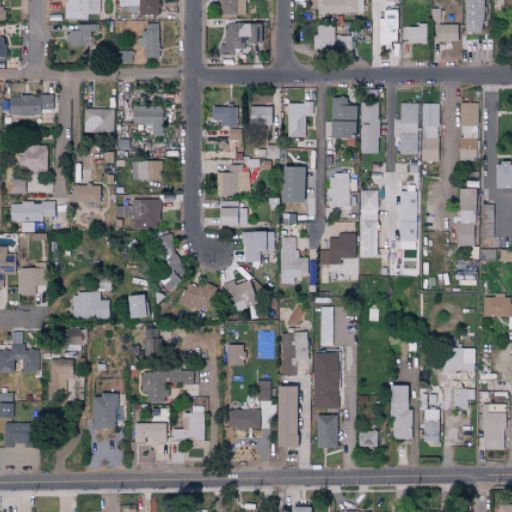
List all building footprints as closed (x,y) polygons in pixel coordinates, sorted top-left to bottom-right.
[(65,0),(65,18),(87,19),(87,13),(99,14),(98,0),(65,0)] [(126,13),(158,14),(157,0),(117,0),(118,6),(126,6),(126,13)] [(217,0),(218,15),(246,14),(245,0),(217,0)] [(312,0),(313,14),(357,12),(356,0),(312,0)] [(462,0),(462,32),(481,32),(481,0),(462,0)] [(395,9),(381,10),(381,18),(377,18),(377,43),(396,43),(395,9)] [(158,57),(157,23),(145,23),(145,31),(138,31),(138,46),(142,46),(142,58),(158,57)] [(260,43),(260,23),(224,23),(224,44),(218,44),(218,54),(233,55),(233,49),(243,49),(243,43),(260,43)] [(75,24),(76,31),(65,32),(66,46),(90,45),(89,30),(97,30),(97,24),(75,24)] [(435,25),(436,42),(456,41),(456,24),(435,25)] [(351,36),(334,36),(334,25),(316,25),(316,34),(312,34),(312,51),(351,51),(351,36)] [(406,25),(406,43),(426,43),(426,25),(406,25)] [(131,63),(131,51),(117,50),(117,62),(131,63)] [(39,114),(39,110),(52,109),(52,95),(8,96),(9,115),(39,114)] [(330,97),(329,137),(354,138),(355,105),(346,105),(346,97),(330,97)] [(312,103),(287,102),(287,137),(304,137),(305,116),(312,116),(312,103)] [(360,153),(377,153),(378,102),(360,102),(360,153)] [(476,102),(459,103),(460,126),(477,125),(476,102)] [(417,103),(399,103),(398,154),(416,154),(417,103)] [(438,104),(421,103),(420,161),(437,162),(438,104)] [(150,136),(162,136),(163,105),(132,105),(131,124),(151,124),(150,136)] [(235,107),(211,106),(211,120),(220,120),(220,126),(235,126),(235,107)] [(269,124),(270,107),(249,106),(248,123),(269,124)] [(114,131),(113,108),(83,109),(84,132),(114,131)] [(475,127),(462,127),(462,137),(458,137),(458,161),(476,161),(475,127)] [(228,142),(240,141),(239,128),(227,129),(228,142)] [(46,169),(46,146),(16,146),(16,170),(46,169)] [(160,161),(130,161),(130,180),(161,180),(160,161)] [(493,188),(511,187),(511,161),(493,162),(493,188)] [(215,173),(216,196),(249,195),(249,172),(242,172),(242,165),(227,165),(227,172),(215,173)] [(281,202),(303,203),(303,167),(282,166),(281,202)] [(328,207),(348,207),(349,178),(328,177),(328,207)] [(10,192),(25,192),(24,178),(10,178),(10,192)] [(70,184),(70,202),(98,203),(98,185),(70,184)] [(474,246),(475,188),(458,188),(458,223),(455,223),(455,245),(474,246)] [(377,220),(376,190),(359,190),(359,220),(377,220)] [(416,191),(398,191),(397,241),(415,241),(416,191)] [(158,199),(131,200),(131,205),(114,206),(115,220),(130,219),(130,229),(158,228),(158,199)] [(238,201),(217,201),(218,225),(247,225),(246,208),(238,208),(238,201)] [(53,202),(9,203),(10,221),(42,221),(42,216),(53,216),(53,202)] [(359,257),(376,257),(376,221),(359,221),(359,257)] [(242,232),(243,267),(263,266),(263,252),(269,252),(268,231),(242,232)] [(355,258),(354,233),(336,233),(336,238),(327,238),(327,250),(318,250),(319,265),(340,264),(340,258),(355,258)] [(168,272),(173,270),(177,278),(186,274),(165,234),(151,241),(168,272)] [(293,284),(293,276),(307,276),(307,258),(295,258),(295,238),(280,238),(279,284),(293,284)] [(5,246),(0,246),(0,287),(3,288),(3,272),(13,272),(14,254),(5,253),(5,246)] [(475,279),(475,261),(454,261),(454,279),(475,279)] [(18,268),(18,295),(38,295),(39,268),(18,268)] [(167,291),(178,280),(170,271),(159,282),(167,291)] [(240,308),(255,304),(249,280),(234,284),(233,280),(224,283),(229,304),(238,301),(240,308)] [(99,292),(71,293),(72,319),(108,319),(108,300),(99,300),(99,292)] [(126,295),(126,318),(145,317),(145,295),(126,295)] [(511,316),(511,295),(482,296),(482,317),(511,316)] [(319,346),(332,346),(332,307),(320,306),(319,346)] [(79,329),(62,328),(62,344),(79,344),(79,329)] [(158,329),(144,328),(143,356),(158,356),(158,329)] [(0,372),(13,372),(13,360),(21,360),(21,371),(38,371),(37,350),(22,350),(22,332),(9,332),(10,350),(0,350),(0,372)] [(282,376),(295,375),(295,362),(307,362),(306,332),(280,333),(282,376)] [(473,371),(473,349),(441,348),(441,370),(473,371)] [(336,409),(336,353),(312,353),(312,409),(336,409)] [(48,359),(47,390),(65,391),(65,379),(71,380),(72,360),(48,359)] [(192,385),(192,371),(179,370),(179,369),(140,368),(140,392),(146,392),(146,401),(166,402),(166,384),(192,385)] [(269,381),(255,381),(256,401),(270,401),(269,381)] [(407,386),(390,385),(389,439),(411,440),(411,410),(406,410),(407,386)] [(295,387),(275,387),(275,448),(294,448),(295,387)] [(467,409),(467,399),(473,399),(473,389),(452,389),(452,409),(467,409)] [(91,428),(114,428),(114,394),(91,395),(91,428)] [(504,450),(504,404),(481,404),(481,450),(504,450)] [(202,440),(203,406),(191,406),(191,413),(182,413),(182,430),(171,429),(171,441),(182,442),(183,440),(202,440)] [(437,444),(438,410),(423,409),(422,444),(437,444)] [(258,410),(227,410),(227,428),(258,428),(258,410)] [(336,448),(335,415),(315,415),(315,448),(336,448)] [(26,423),(3,423),(2,448),(11,448),(11,443),(26,443),(26,423)] [(164,423),(133,424),(133,444),(156,444),(165,443),(164,423)] [(376,431),(357,431),(358,447),(376,447),(376,431)]
